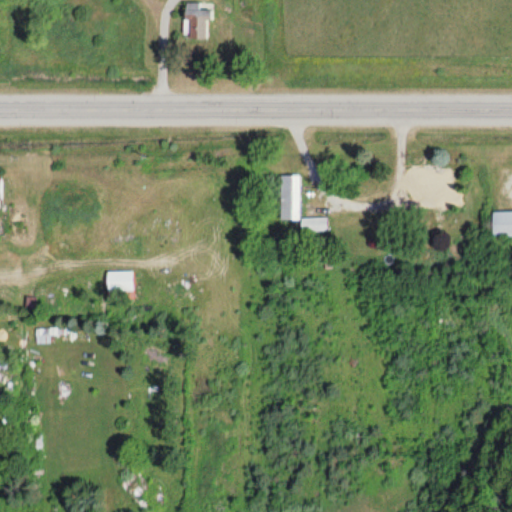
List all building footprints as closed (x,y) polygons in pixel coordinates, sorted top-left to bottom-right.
[(183,36),(208,37),(209,2),(183,2),(183,36)] [(409,192),(438,191),(439,205),(461,205),(461,188),(450,189),(450,168),(408,168),(409,192)] [(280,175),(280,219),(299,219),(299,175),(280,175)] [(511,234),(511,209),(491,210),(491,235),(511,234)] [(326,218),(301,218),(301,232),(326,232),(326,218)] [(133,270),(106,270),(106,291),(133,291),(133,270)] [(52,343),(52,335),(64,335),(64,328),(36,328),(36,343),(52,343)] [(0,370),(10,371),(10,350),(0,350),(0,370)]
